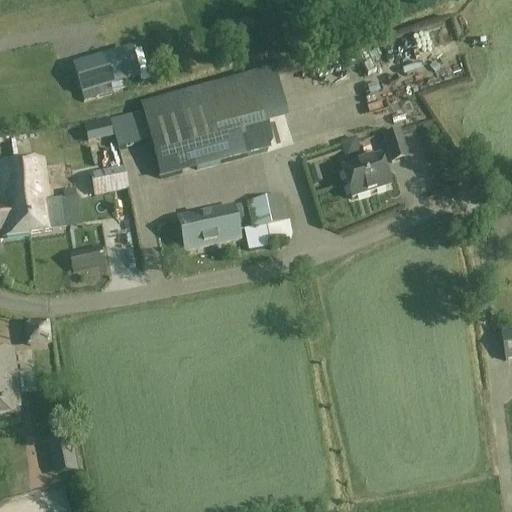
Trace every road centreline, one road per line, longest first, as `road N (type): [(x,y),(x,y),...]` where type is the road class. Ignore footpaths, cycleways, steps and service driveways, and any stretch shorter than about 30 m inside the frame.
road 1 (unclassified): [(448,203),(276,269),(53,306),(0,297)]
road 2 (track): [(511,183),(448,203),(475,208),(487,233),(511,511)]
